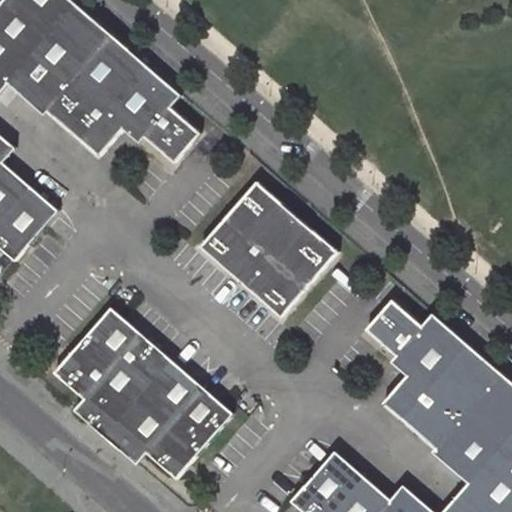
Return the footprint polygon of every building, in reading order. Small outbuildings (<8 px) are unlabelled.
[(0,0),(0,240),(15,253),(59,203),(3,155),(16,140),(0,126),(0,85),(9,76),(44,107),(48,104),(100,149),(124,122),(141,134),(145,129),(175,156),(201,126),(171,100),(181,87),(80,0),(0,0)] [(339,246),(257,175),(200,240),(282,311),(339,246)] [(511,218),(511,217),(482,252),(506,272),(511,277),(511,218)] [(337,445),(293,495),(312,511),(511,511),(511,375),(434,307),(423,320),(393,294),(367,323),(398,350),(392,356),(408,369),(384,397),(436,442),(433,446),(469,477),(440,510),(405,479),(392,493),(337,445)] [(111,301),(54,366),(85,393),(75,404),(137,458),(147,447),(178,473),(234,408),(111,301)]
